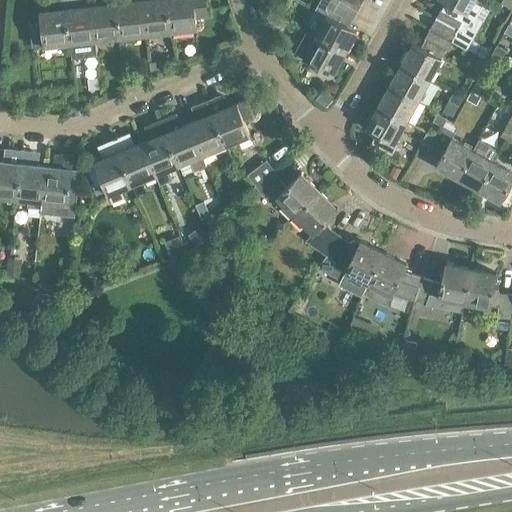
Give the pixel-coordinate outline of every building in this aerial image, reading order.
[(70,41),(64,0),(52,0),(54,9),(40,10),(41,22),(30,23),(32,46),(43,44),(44,45),(58,43),(58,42),(70,41)] [(95,39),(91,4),(78,6),(77,0),(64,0),(70,41),(81,39),(82,41),(95,39)] [(120,35),(115,0),(103,0),(104,3),(91,4),(95,39),(108,38),(108,36),(120,35)] [(145,33),(141,0),(115,0),(120,35),(132,33),(132,35),(145,33)] [(171,29),(167,0),(141,0),(145,33),(160,31),(160,30),(171,29)] [(183,29),(197,27),(195,13),(205,13),(203,0),(167,0),(171,29),(182,28),(183,29)] [(357,31),(348,26),(357,9),(340,0),(320,0),(315,8),(327,15),(315,36),(344,52),(357,31)] [(340,0),(357,9),(362,0),(340,0)] [(446,0),(447,1),(444,7),(464,18),(457,29),(451,40),(467,49),(483,20),(468,12),(474,0),(446,0)] [(443,6),(437,18),(457,29),(464,18),(444,7),(443,6)] [(457,29),(437,18),(430,29),(451,40),(457,29)] [(451,40),(430,29),(424,39),(445,51),(451,40)] [(344,52),(315,36),(307,31),(295,52),(332,73),(344,52)] [(430,79),(441,58),(413,42),(402,63),(430,79)] [(509,50),(499,44),(493,54),(504,60),(509,50)] [(418,100),(430,79),(402,63),(390,84),(418,100)] [(100,80),(91,81),(92,92),(101,91),(100,80)] [(406,121),(418,100),(390,84),(379,105),(406,121)] [(471,92),(467,100),(476,106),(481,98),(471,92)] [(458,105),(463,98),(454,93),(450,100),(458,105)] [(226,144),(236,140),(236,141),(250,135),(244,120),(254,116),(247,98),(224,108),(219,95),(208,99),(226,144)] [(226,144),(208,99),(191,106),(196,119),(189,122),(203,155),(215,150),(215,148),(226,144)] [(394,142),(406,121),(379,105),(366,127),(377,133),(371,143),(391,154),(397,144),(394,142)] [(442,124),(446,118),(438,113),(434,120),(442,124)] [(203,155),(189,122),(177,127),(172,115),(161,119),(179,163),(189,159),(194,170),(207,165),(203,155)] [(179,163),(161,119),(149,124),(154,137),(143,141),(157,174),(161,184),(173,179),(168,168),(179,163)] [(457,178),(473,149),(453,138),(456,132),(442,124),(431,145),(444,153),(436,166),(457,178)] [(511,128),(507,125),(501,135),(511,141),(511,128)] [(427,132),(423,141),(431,145),(435,137),(427,132)] [(130,146),(125,134),(114,139),(132,183),(143,179),(144,180),(157,174),(143,141),(130,146)] [(114,139),(103,143),(108,156),(94,162),(96,166),(88,169),(95,186),(103,183),(108,195),(109,194),(112,202),(125,197),(122,189),(122,187),(132,183),(114,139)] [(457,178),(479,190),(500,151),(479,139),(457,178)] [(18,197),(23,149),(10,148),(9,162),(0,160),(0,196),(5,197),(5,195),(18,197)] [(35,151),(23,149),(18,197),(29,198),(28,206),(42,208),(47,166),(34,164),(35,151)] [(59,167),(47,166),(42,208),(41,213),(75,217),(80,169),(72,168),(74,155),(61,154),(59,167)] [(267,160),(248,175),(255,185),(275,170),(267,160)] [(511,179),(511,171),(495,162),(479,190),(500,201),(511,179)] [(282,180),(275,170),(255,185),(263,195),(270,189),(280,182),(282,180)] [(280,182),(270,189),(296,215),(320,191),(302,173),(287,188),(280,182)] [(305,240),(327,256),(342,236),(331,228),(325,222),(338,209),(320,191),(296,215),(313,232),(305,240)] [(208,201),(198,208),(205,217),(214,210),(208,201)] [(235,214),(230,206),(219,215),(224,222),(235,214)] [(335,265),(369,283),(385,253),(362,241),(360,244),(355,242),(351,243),(342,236),(327,256),(337,262),(335,265)] [(408,264),(385,253),(369,283),(365,292),(388,304),(393,293),(414,301),(422,277),(404,271),(408,264)] [(465,302),(472,268),(446,263),(442,283),(435,281),(422,277),(414,301),(427,305),(463,312),(465,302)] [(499,274),(472,268),(465,302),(500,309),(499,318),(511,319),(511,312),(511,294),(501,293),(498,290),(499,274)] [(352,315),(348,326),(360,331),(364,320),(352,315)] [(420,342),(404,338),(402,348),(418,351),(420,342)]
